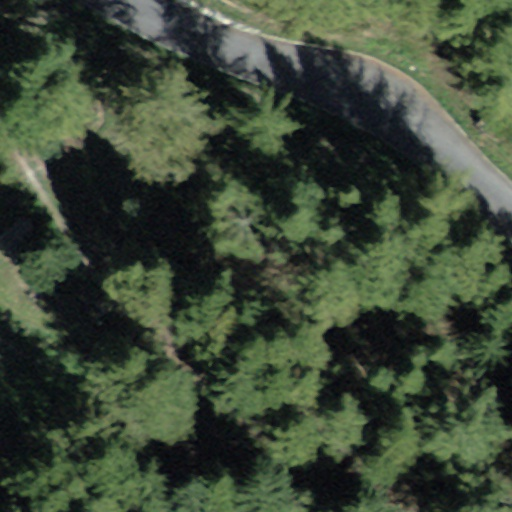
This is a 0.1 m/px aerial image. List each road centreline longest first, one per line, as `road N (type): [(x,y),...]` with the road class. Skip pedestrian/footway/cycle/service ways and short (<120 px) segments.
road 1 (track): [(0,52),(184,254),(400,418),(511,478)]
road 2 (track): [(511,219),(462,183),(353,74),(211,32),(142,0)]
